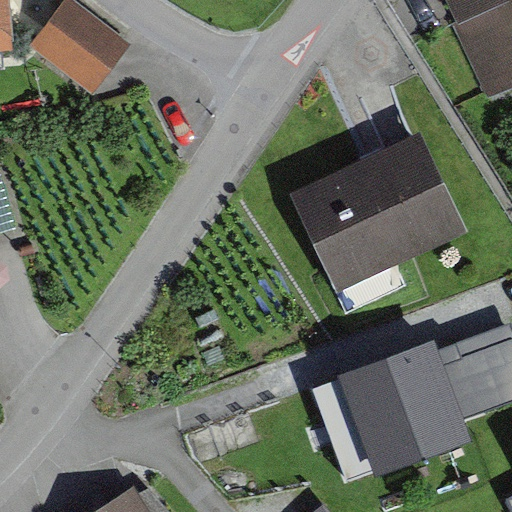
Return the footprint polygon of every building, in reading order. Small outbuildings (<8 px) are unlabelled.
[(28,0),(0,0),(0,48),(32,46),(28,0)] [(84,0),(83,0),(50,44),(111,89),(144,44),(84,0)] [(511,0),(456,0),(496,91),(511,84),(511,0)] [(484,224),(438,127),(310,187),(366,304),(415,282),(405,261),(484,224)] [(491,427),(452,325),(352,363),(355,373),(273,404),(291,453),(374,422),(390,465),(491,427)] [(166,511),(148,482),(99,511),(166,511)]
